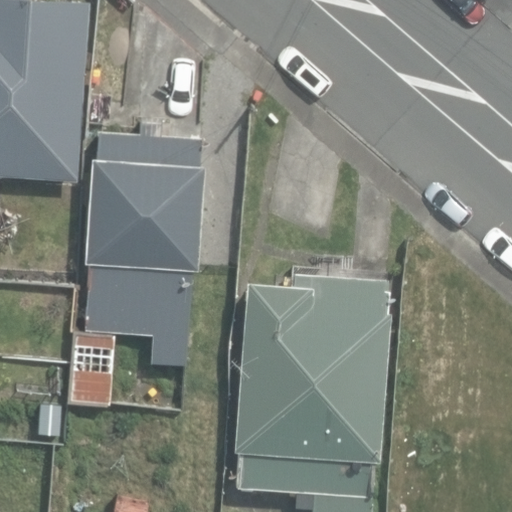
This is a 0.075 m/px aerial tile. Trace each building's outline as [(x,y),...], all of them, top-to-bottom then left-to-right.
[(82,178),(93,0),(0,0),(0,197),(2,173),(82,178)] [(204,160),(205,134),(168,132),(169,114),(142,112),(140,130),(101,127),(99,155),(95,154),(88,260),(91,260),(87,326),(155,331),(154,360),(191,362),(197,266),(204,267),(210,161),(204,160)] [(294,281),(253,278),(241,445),(246,446),(243,483),(318,488),(316,511),(372,511),(374,492),(377,493),(379,459),(387,459),(396,284),(392,284),(393,274),(295,267),(294,281)] [(511,511),(511,421),(411,416),(405,511),(511,511)] [(153,511),(156,499),(118,492),(113,511),(153,511)]
